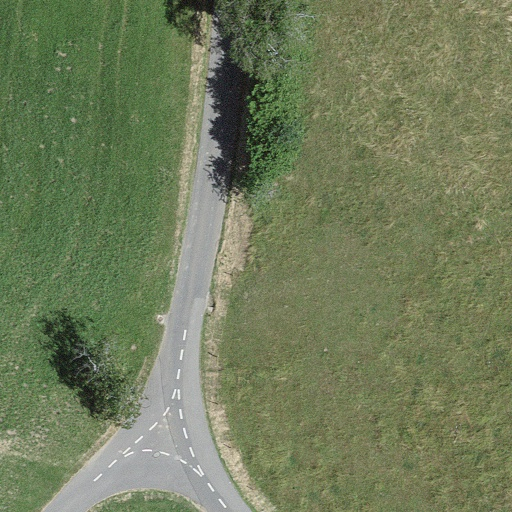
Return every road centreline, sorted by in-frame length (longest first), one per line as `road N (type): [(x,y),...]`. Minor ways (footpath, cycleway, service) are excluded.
road 1 (unclassified): [(242,0),(185,343),(184,428)]
road 2 (unclassified): [(76,511),(136,455),(184,428)]
